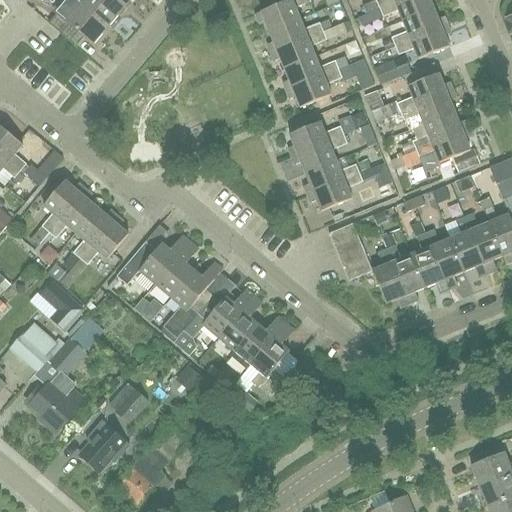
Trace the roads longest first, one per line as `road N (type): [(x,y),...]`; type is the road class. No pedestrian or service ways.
road 1 (residential): [(511,293),(384,345),(359,345),(86,134)]
road 2 (residential): [(277,511),(342,463),(511,382)]
road 3 (residential): [(86,134),(195,0)]
